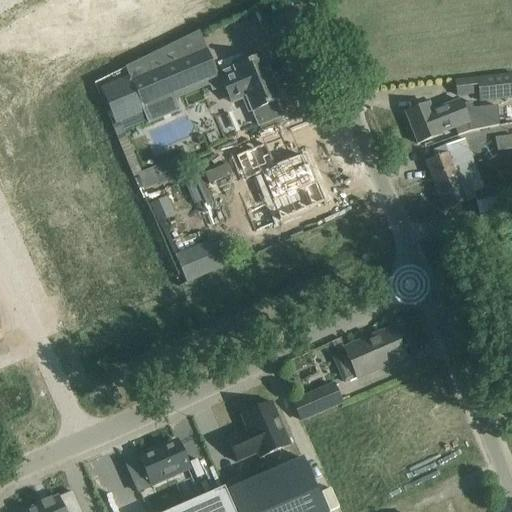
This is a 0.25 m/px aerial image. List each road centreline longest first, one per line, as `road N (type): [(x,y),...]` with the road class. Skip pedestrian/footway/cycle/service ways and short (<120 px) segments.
road 1 (unclassified): [(81,438),(416,285)]
road 2 (residential): [(416,285),(296,0)]
road 3 (residential): [(511,508),(416,285)]
road 4 (residential): [(81,438),(0,259)]
